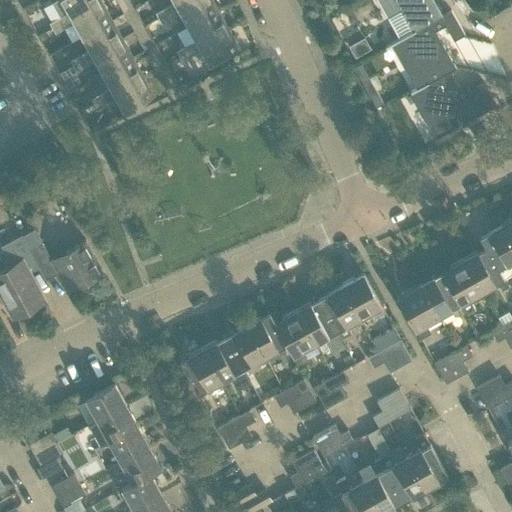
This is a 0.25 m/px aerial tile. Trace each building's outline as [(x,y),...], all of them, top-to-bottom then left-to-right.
[(97,0),(68,16),(65,11),(56,16),(62,26),(71,21),(78,35),(108,19),(98,0),(97,0)] [(97,0),(59,0),(65,11),(68,16),(97,0)] [(216,9),(211,0),(187,0),(174,7),(171,2),(162,7),(168,18),(177,13),(184,27),(216,9)] [(375,0),(385,17),(397,10),(410,33),(443,14),(435,0),(375,0)] [(168,18),(162,7),(153,12),(159,23),(168,18)] [(226,28),(216,9),(184,27),(192,40),(195,45),(226,28)] [(410,33),(397,40),(423,85),(443,74),(447,72),(451,70),(456,67),(466,61),(454,40),(465,34),(451,10),(443,14),(410,33)] [(62,26),(56,16),(47,21),(53,32),(62,26)] [(89,54),(119,38),(108,19),(78,35),(86,49),(89,54)] [(237,47),(226,28),(195,45),(192,40),(183,46),(188,55),(197,50),(205,65),(237,47)] [(364,36),(350,44),(355,53),(369,45),(364,36)] [(89,54),(86,49),(77,54),(82,65),(91,60),(99,74),(129,57),(119,38),(89,54)] [(188,55),(183,46),(174,51),(179,61),(188,55)] [(82,65),(77,54),(67,59),(73,70),(82,65)] [(99,74),(107,87),(109,92),(140,76),(129,57),(99,74)] [(361,63),(354,67),(376,106),(383,102),(377,91),(369,77),(361,63)] [(423,85),(410,92),(436,138),(486,110),(497,104),(483,79),(462,91),(451,70),(447,72),(443,74),(423,85)] [(150,95),(140,76),(109,92),(107,87),(97,92),(103,103),(112,98),(120,112),(150,95)] [(103,103),(97,92),(88,98),(94,108),(103,103)] [(384,108),(374,113),(384,135),(394,131),(384,108)] [(511,216),(501,222),(511,241),(511,216)] [(507,264),(511,261),(511,241),(501,222),(488,230),(489,231),(480,236),(486,247),(498,268),(506,263),(507,264)] [(25,242),(39,266),(46,279),(58,273),(69,293),(104,273),(85,240),(51,259),(31,223),(19,229),(22,235),(25,242)] [(39,266),(25,242),(22,235),(1,246),(11,266),(0,272),(0,291),(14,316),(44,299),(29,272),(39,266)] [(504,279),(498,268),(486,247),(478,252),(476,250),(463,257),(483,293),(496,286),(495,283),(504,279)] [(465,313),(475,308),(470,300),(483,293),(463,257),(449,265),(450,267),(441,272),(459,303),(460,303),(465,313)] [(354,277),(354,276),(340,283),(360,319),(372,312),(375,316),(385,311),(381,304),(363,272),(354,277)] [(451,308),(459,303),(441,272),(432,277),(431,275),(418,282),(438,318),(452,310),(451,308)] [(420,337),(430,332),(426,324),(438,318),(418,282),(405,289),(406,291),(397,296),(415,328),(420,337)] [(327,292),(319,297),(337,329),(342,338),(350,333),(347,326),(360,319),(340,283),(326,290),(327,292)] [(309,300),(296,307),(315,343),(329,336),(328,334),(337,329),(319,297),(310,302),(309,300)] [(286,344),(291,355),(292,354),(298,365),(308,360),(302,350),(315,343),(296,307),(283,315),(284,317),(275,321),(286,344)] [(259,314),(246,322),(265,357),(279,350),(278,348),(286,344),(275,321),(269,310),(260,316),(259,314)] [(511,332),(511,318),(490,331),(496,342),(504,337),(511,332)] [(233,330),(224,335),(242,368),(251,363),(252,365),(265,357),(246,322),(232,329),(233,330)] [(393,329),(372,340),(377,350),(390,343),(398,339),(393,329)] [(215,338),(202,346),(221,382),(231,376),(236,385),(247,379),(241,369),(242,368),(224,335),(216,340),(215,338)] [(398,339),(390,343),(396,354),(383,361),(389,372),(411,359),(399,338),(398,339)] [(396,354),(390,343),(377,350),(367,356),(373,367),(383,361),(396,354)] [(471,355),(466,344),(443,357),(449,367),(462,360),(471,355)] [(207,388),(208,389),(221,382),(202,346),(188,353),(189,355),(180,360),(198,393),(207,388)] [(467,370),(462,360),(449,367),(443,357),(434,362),(445,383),(467,370)] [(327,393),(341,384),(349,380),(343,369),(321,381),(327,393)] [(488,408),(497,403),(491,392),(504,385),(498,375),(477,387),(488,408)] [(296,383),(301,393),(287,401),(293,412),(315,399),(304,379),(296,383)] [(511,380),(504,385),(491,392),(497,403),(511,394),(511,380)] [(341,384),(327,393),(321,381),(313,386),(325,407),(347,395),(341,384)] [(113,382),(83,399),(95,420),(125,403),(113,382)] [(301,393),(296,383),(274,396),(279,405),(287,401),(301,393)] [(382,410),(395,403),(401,414),(411,409),(399,387),(377,400),(382,410)] [(138,426),(125,403),(95,420),(96,421),(89,425),(100,445),(107,441),(108,442),(138,426)] [(379,426),(401,414),(395,403),(382,410),(373,415),(379,426)] [(232,431),(244,424),(254,419),(249,409),(227,422),(232,431)] [(250,435),(244,424),(232,431),(227,422),(217,427),(229,447),(250,435)] [(324,456),(332,452),(326,441),(340,434),(334,423),(313,435),(324,456)] [(52,434),(56,441),(70,434),(66,426),(52,434)] [(150,447),(138,426),(108,442),(120,463),(150,447)] [(332,452),(354,440),(348,429),(340,434),(326,441),(332,452)] [(367,434),(379,457),(402,500),(411,495),(412,497),(425,490),(406,454),(393,461),(389,452),(376,429),(367,434)] [(28,444),(29,444),(34,454),(56,442),(50,432),(28,444)] [(413,439),(418,448),(406,454),(425,490),(439,482),(438,480),(447,475),(430,443),(424,433),(413,439)] [(61,452),(56,442),(34,454),(40,464),(36,467),(42,478),(63,466),(57,454),(61,452)] [(120,463),(131,482),(149,473),(161,467),(150,447),(120,463)] [(292,460),(298,471),(311,463),(318,474),(326,469),(314,448),(292,460)] [(374,468),(375,471),(362,479),(379,511),(384,511),(395,507),(394,504),(402,500),(379,457),(374,460),(374,468)] [(511,460),(499,468),(507,482),(511,479),(511,460)] [(311,463),(298,471),(290,475),(296,486),(318,474),(311,463)] [(119,489),(131,510),(134,509),(161,494),(149,473),(131,482),(119,489)] [(74,474),(52,486),(58,497),(79,485),(74,474)] [(379,511),(362,479),(349,485),(345,477),(335,482),(341,492),(347,503),(351,511),(379,511)] [(256,494),(250,483),(228,496),(236,511),(247,511),(242,501),(256,494)] [(85,495),(79,485),(58,497),(63,507),(85,495)] [(265,489),(256,494),(242,501),(247,511),(248,511),(271,499),(265,489)] [(136,511),(171,511),(161,494),(134,509),(136,511)] [(338,506),(327,511),(351,511),(347,503),(338,508),(338,506)]
